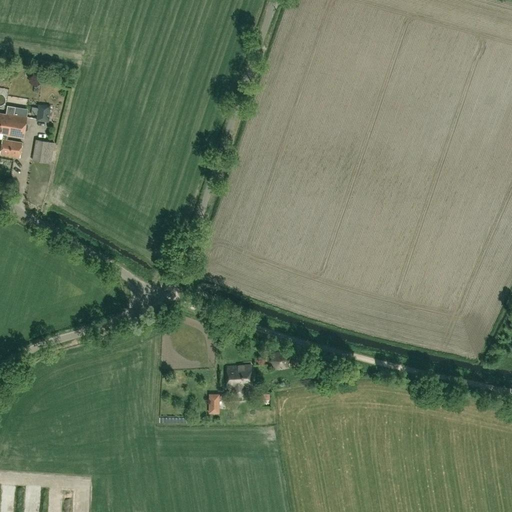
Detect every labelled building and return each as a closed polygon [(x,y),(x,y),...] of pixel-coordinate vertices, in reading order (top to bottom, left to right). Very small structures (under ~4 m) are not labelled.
[(38,104),(35,121),(48,122),(50,106),(38,104)] [(27,116),(7,113),(6,113),(6,114),(0,113),(0,132),(3,133),(0,148),(0,153),(19,157),(22,143),(7,140),(8,135),(23,138),(27,116)] [(50,162),(53,143),(35,140),(32,159),(50,162)] [(274,352),(270,361),(276,369),(286,367),(290,358),(284,351),(274,352)] [(227,386),(234,386),(234,394),(244,393),(244,386),(253,385),(251,364),(225,365),(227,386)] [(220,413),(220,394),(211,395),(211,413),(220,413)]
